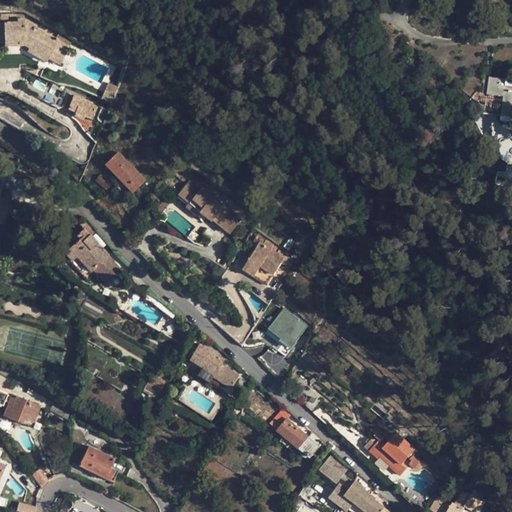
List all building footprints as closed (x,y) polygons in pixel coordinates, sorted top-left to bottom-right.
[(48,57),(60,64),(70,47),(57,39),(35,28),(37,26),(26,20),(19,20),(19,14),(1,15),(1,23),(0,23),(0,42),(6,43),(6,45),(25,45),(31,48),(29,51),(46,61),(48,57)] [(70,47),(73,42),(59,35),(57,39),(70,47)] [(501,116),(511,117),(511,79),(489,76),(486,94),(503,96),(501,116)] [(118,88),(108,84),(106,88),(117,93),(118,88)] [(117,93),(106,88),(101,99),(112,104),(117,93)] [(98,105),(75,96),(69,109),(77,112),(75,116),(83,119),(84,116),(92,119),(98,105)] [(119,152),(106,165),(123,182),(132,192),(145,179),(119,152)] [(101,175),(96,181),(106,189),(111,183),(101,175)] [(211,220),(212,219),(230,233),(242,219),(191,178),(179,194),(190,203),(193,199),(203,207),(200,211),(211,220)] [(127,197),(132,192),(123,182),(117,187),(127,197)] [(0,212),(8,214),(11,200),(0,197),(0,196),(2,190),(0,189),(0,212)] [(190,203),(187,207),(197,215),(200,211),(203,207),(193,199),(190,203)] [(74,238),(77,242),(66,251),(73,260),(78,256),(91,271),(94,269),(107,284),(123,271),(91,235),(96,232),(86,219),(81,223),(85,228),(74,238)] [(282,232),(276,240),(288,248),(294,240),(282,232)] [(263,243),(266,239),(258,233),(254,240),(258,243),(260,241),(263,243)] [(258,243),(248,259),(260,267),(254,277),(266,285),(282,262),(287,253),(266,239),(263,243),(260,241),(258,243)] [(50,266),(60,257),(55,250),(45,259),(50,266)] [(73,260),(66,251),(62,255),(70,264),(73,260)] [(295,258),(287,253),(282,262),(290,267),(295,258)] [(254,277),(260,267),(248,259),(242,269),(254,277)] [(291,348),(309,325),(284,307),(266,329),(291,348)] [(214,377),(232,388),(239,375),(222,364),(225,360),(199,344),(196,348),(189,359),(214,375),(214,377)] [(144,388),(158,396),(166,381),(159,376),(157,379),(152,376),(144,388)] [(302,403),(313,413),(328,394),(318,385),(302,403)] [(6,400),(8,395),(9,394),(0,390),(0,404),(4,406),(6,400)] [(12,395),(11,396),(9,402),(4,415),(14,419),(16,414),(25,418),(34,421),(40,406),(12,395)] [(147,405),(149,401),(151,399),(147,396),(143,403),(147,405)] [(231,415),(239,418),(244,409),(236,405),(231,415)] [(270,423),(277,429),(287,418),(291,413),(284,407),(270,423)] [(25,418),(16,414),(14,419),(23,422),(25,418)] [(277,430),(284,436),(291,442),(299,449),(300,448),(311,457),(313,455),(320,447),(308,438),(309,437),(287,418),(277,429),(277,430)] [(422,463),(421,461),(415,455),(410,460),(407,457),(388,441),(392,436),(381,427),(379,430),(374,426),(371,430),(376,433),(370,440),(366,444),(364,446),(377,457),(379,455),(392,466),(391,467),(400,475),(409,464),(415,469),(417,469),(419,468),(420,468),(421,466),(422,464),(422,463)] [(291,442),(284,436),(279,441),(287,448),(291,442)] [(106,478),(110,468),(115,459),(89,446),(79,465),(93,471),(102,476),(106,478)] [(320,447),(313,455),(315,456),(317,456),(318,456),(320,455),(321,454),(322,452),(322,451),(322,450),(321,449),(320,447)] [(340,477),(343,474),(347,468),(332,455),(321,469),(336,482),(340,477)] [(41,487),(49,480),(40,468),(32,474),(41,487)] [(110,468),(106,478),(110,480),(115,470),(110,468)] [(354,482),(343,474),(340,477),(351,486),(354,482)] [(166,496),(180,503),(190,486),(176,478),(166,496)] [(354,482),(351,486),(348,491),(339,484),(329,497),(346,510),(353,501),(367,511),(391,511),(376,500),(376,499),(364,490),(366,489),(355,481),(354,482)] [(478,511),(484,502),(479,499),(480,498),(471,492),(470,494),(466,492),(465,493),(462,492),(455,504),(452,502),(450,506),(438,498),(430,510),(433,511),(478,511)] [(19,503),(17,510),(23,511),(35,511),(37,508),(19,503)]
